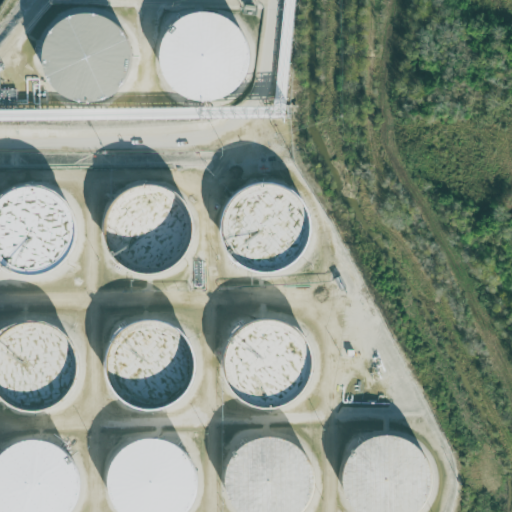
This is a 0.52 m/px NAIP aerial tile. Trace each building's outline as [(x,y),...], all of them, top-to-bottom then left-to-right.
[(176,96),(190,102),(204,104),(219,101),(231,92),(240,81),(245,67),(245,52),(239,38),(230,27),(217,19),(204,17),(190,18),(178,24),(167,33),(161,45),(158,58),(160,72),(166,85),(176,96)] [(62,98),(75,105),(90,107),(104,103),(116,95),(125,83),(130,69),(130,55),(125,41),(115,29),(102,22),(89,19),(75,21),(63,26),(53,36),(46,48),(43,61),(45,75),(51,88),(62,98)] [(122,269),(136,275),(150,277),(165,273),(177,265),(186,254),(191,240),(190,225),(185,211),(176,200),(163,192),(150,189),(136,191),(123,197),(113,206),(107,218),(104,231),(105,245),(112,258),(122,269)] [(239,269),(252,275),(267,277),(281,273),(294,265),(303,254),(308,240),(307,225),(302,211),(293,200),(280,192),(266,189),(253,191),(240,197),(230,206),(223,218),(221,231),(222,245),(229,258),(239,269)] [(0,266),(3,269),(17,276),(32,277),(46,274),(58,266),(67,254),(72,240),(72,225),(67,212),(57,200),(44,193),(31,190),(17,192),(5,197),(0,202),(0,266)] [(239,403),(252,409),(267,411),(281,407),(294,399),(303,388),(308,374),(307,359),(302,345),(293,334),(280,326),(266,323),(253,325),(240,331),(230,340),(223,352),(221,365),(222,379),(229,392),(239,403)] [(124,403),(137,410),(152,411),(166,408),(178,400),(187,388),(192,374),(192,359),(187,346),(177,334),(164,327),(151,324),(137,326),(125,331),(115,340),(108,352),(105,366),(107,379),(113,393),(124,403)] [(0,399),(7,407),(21,413),(35,415),(50,411),(62,403),(71,392),(76,378),(76,363),(70,349),(61,338),(48,330),(35,327),(21,329),(9,335),(0,343),(0,399)] [(234,511),(302,511),(307,506),(312,492),(311,477),(306,463),(296,452),(284,444),(270,441),(257,443),(244,449),(234,458),(227,470),(225,483),(226,497),(233,510),(234,511)] [(352,511),(418,511),(424,505),(429,491),(428,476),(423,462),(413,451),(401,444),(387,441),(374,442),(361,448),(351,457),(344,469),(342,483),(343,496),(350,510),(352,511)] [(185,511),(189,507),(193,493),(193,478),(188,464),(178,453),(166,446),(152,443),(139,444),(126,450),(116,459),(109,471),(107,485),(108,498),(114,511),(185,511)] [(0,511),(70,511),(72,510),(77,496),(76,481),(71,467),(62,456),(49,448),(35,445),(22,447),(9,453),(0,461),(0,511)]
